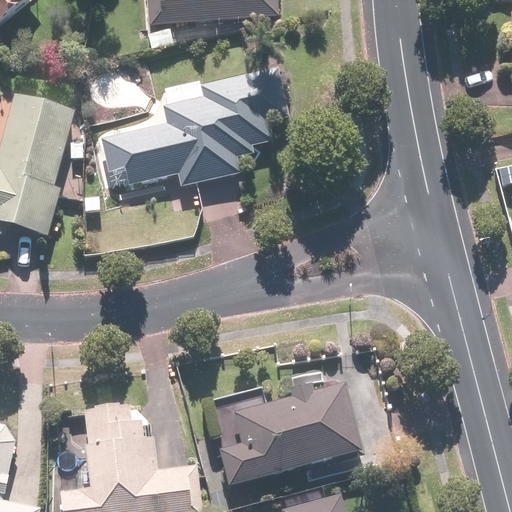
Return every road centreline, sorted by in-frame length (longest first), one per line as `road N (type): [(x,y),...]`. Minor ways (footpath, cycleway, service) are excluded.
road 1 (tertiary): [(447,273),(507,511)]
road 2 (residential): [(228,294),(103,320),(0,317)]
road 3 (residential): [(228,294),(280,255),(432,213)]
road 4 (residential): [(447,273),(291,295),(228,294)]
road 5 (tertiary): [(394,0),(432,213)]
